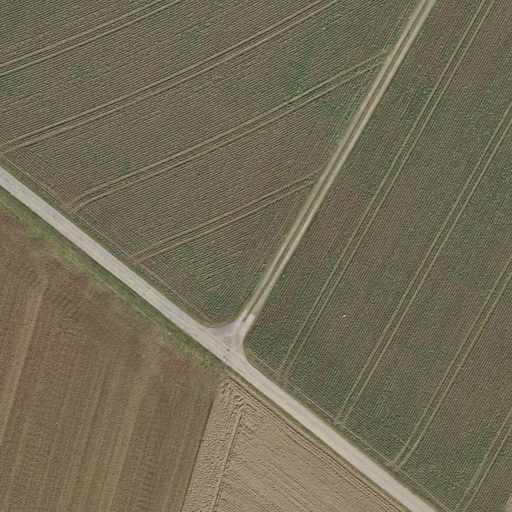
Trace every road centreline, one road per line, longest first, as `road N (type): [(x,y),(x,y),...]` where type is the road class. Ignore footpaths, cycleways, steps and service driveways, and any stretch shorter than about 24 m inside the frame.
road 1 (track): [(428,511),(0,170)]
road 2 (track): [(430,0),(230,354)]
